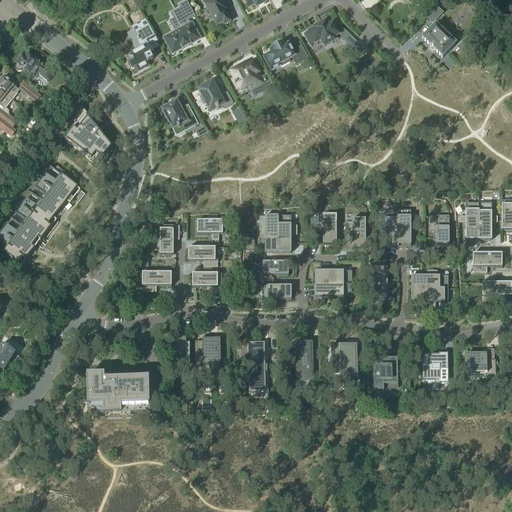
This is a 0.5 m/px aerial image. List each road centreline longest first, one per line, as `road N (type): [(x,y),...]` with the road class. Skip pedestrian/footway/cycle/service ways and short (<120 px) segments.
road 1 (residential): [(125,105),(321,0)]
road 2 (tertiary): [(125,105),(98,74),(12,9)]
road 3 (tertiary): [(76,317),(113,257),(124,204)]
road 4 (residential): [(179,315),(303,322)]
